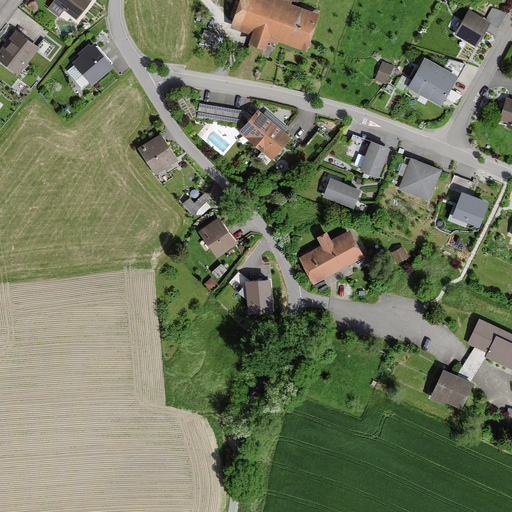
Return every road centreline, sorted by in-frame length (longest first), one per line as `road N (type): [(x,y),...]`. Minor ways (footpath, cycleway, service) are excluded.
road 1 (unclassified): [(147,86),(189,150),(272,240),(292,286),(286,335),(241,429),(232,511)]
road 2 (residential): [(147,86),(181,80),(266,95),(445,149)]
